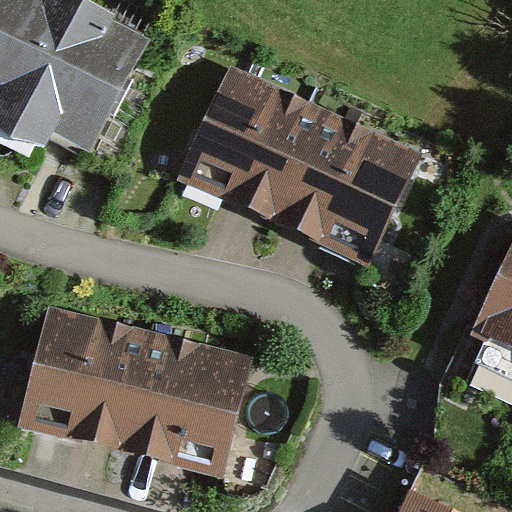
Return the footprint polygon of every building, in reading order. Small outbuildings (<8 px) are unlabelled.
[(177,45),(67,0),(37,0),(0,91),(0,101),(132,155),(177,45)] [(277,220),(323,121),(235,81),(189,180),(277,220)] [(364,260),(410,161),(323,121),(277,220),(364,260)] [(511,349),(511,277),(485,337),(511,349)] [(125,448),(150,345),(56,323),(31,426),(125,448)] [(219,471),(244,368),(150,345),(125,448),(219,471)]
